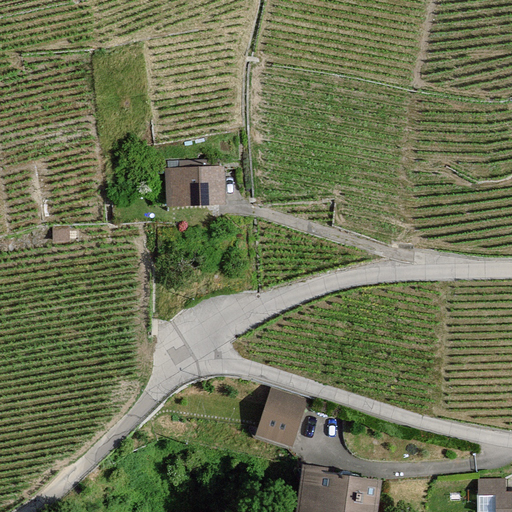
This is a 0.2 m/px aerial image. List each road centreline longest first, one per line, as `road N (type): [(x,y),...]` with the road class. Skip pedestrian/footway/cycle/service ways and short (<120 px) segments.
road 1 (unclassified): [(199,337),(258,367),(511,440)]
road 2 (unclassified): [(199,337),(314,279),(431,261),(511,260)]
road 3 (unclassified): [(34,511),(199,337)]
